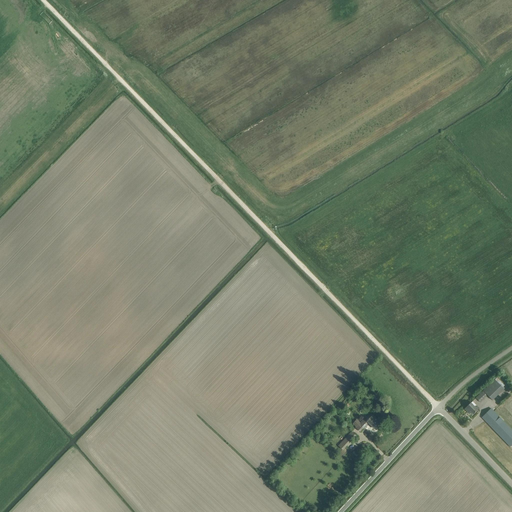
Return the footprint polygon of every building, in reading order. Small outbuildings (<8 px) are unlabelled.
[(495,380),(483,391),(487,396),(489,397),(501,386),(495,380)] [(480,394),(476,398),(479,402),(480,403),(484,399),(480,394)] [(479,409),(477,406),(472,402),(464,409),(469,414),(471,413),(473,415),(479,409)] [(510,447),(511,444),(511,430),(491,409),(485,414),(482,418),(510,447)] [(360,431),(368,423),(376,430),(381,425),(372,416),(370,418),(369,417),(366,420),(364,418),(360,423),(357,420),(353,424),(356,427),(355,428),(357,429),(358,429),(360,431)] [(343,441),(339,445),(338,446),(343,450),(347,445),(343,441)]
